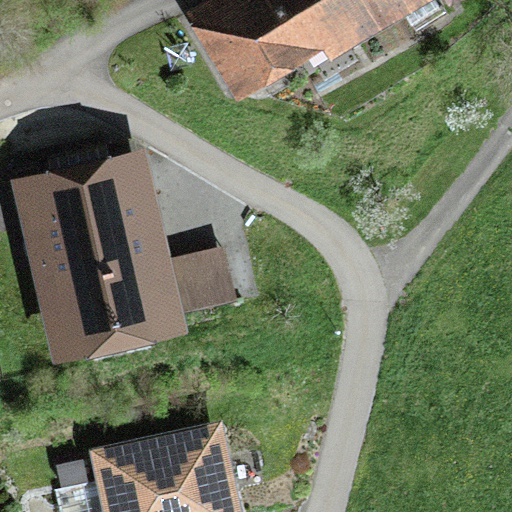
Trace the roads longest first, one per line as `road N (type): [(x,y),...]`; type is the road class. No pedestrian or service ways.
road 1 (track): [(511,127),(365,299)]
road 2 (residential): [(365,299),(325,511)]
